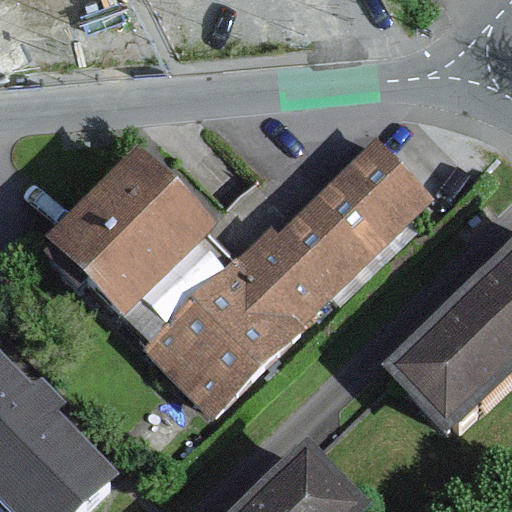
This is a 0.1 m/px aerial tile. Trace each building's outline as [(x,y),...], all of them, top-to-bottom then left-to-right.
[(385,149),(283,247),(274,238),(149,359),(219,431),(312,341),(304,333),(438,205),(385,149)] [(131,329),(223,240),(143,158),(51,247),(131,329)] [(448,444),(511,382),(511,253),(383,377),(448,444)] [(0,359),(0,507),(4,511),(101,511),(127,487),(61,421),(68,414),(45,391),(38,398),(0,359)] [(365,511),(315,456),(253,511),(365,511)]
